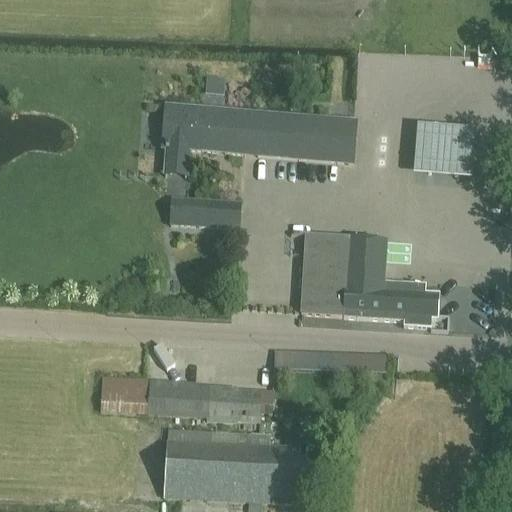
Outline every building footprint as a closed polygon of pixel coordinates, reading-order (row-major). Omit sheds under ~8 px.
[(351,168),(355,124),(166,108),(162,152),(166,152),(163,179),(187,181),(189,154),(351,168)] [(417,131),(414,179),(472,183),(476,135),(417,131)] [(334,179),(334,167),(311,166),(310,179),(334,179)] [(172,200),(170,227),(241,231),(243,204),(172,200)] [(421,292),(383,289),(386,243),(305,238),(300,318),(343,321),(403,325),(403,330),(431,332),(432,322),(437,322),(439,298),(421,297),(421,292)] [(274,353),(273,372),(385,376),(386,358),(274,353)] [(143,418),(207,422),(207,425),(260,427),(260,418),(272,418),(273,387),(237,384),(237,390),(198,387),(198,385),(144,382),(102,379),(100,416),(143,418)] [(167,433),(163,501),(296,508),(297,498),(303,499),(306,459),(299,459),(299,450),(269,449),(269,439),(167,433)]
